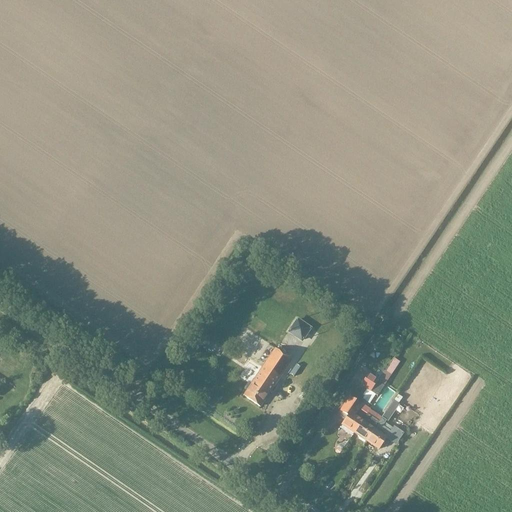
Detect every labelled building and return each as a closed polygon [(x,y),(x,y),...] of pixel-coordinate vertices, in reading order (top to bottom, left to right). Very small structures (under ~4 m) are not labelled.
[(313,326),(297,326),(297,336),(314,336),(313,326)] [(259,407),(291,361),(274,350),(243,396),(259,407)] [(368,374),(360,385),(370,392),(377,382),(378,380),(368,374)] [(377,382),(370,392),(377,397),(384,386),(377,382)] [(396,396),(402,400),(407,394),(401,390),(396,396)] [(341,425),(353,433),(362,421),(354,415),(361,405),(349,397),(341,409),(348,414),(341,425)] [(362,421),(353,433),(365,442),(378,422),(366,414),(362,421)] [(390,442),(397,432),(392,429),(390,432),(382,426),(386,420),(382,417),(378,422),(365,442),(378,450),(385,439),(390,442)]
